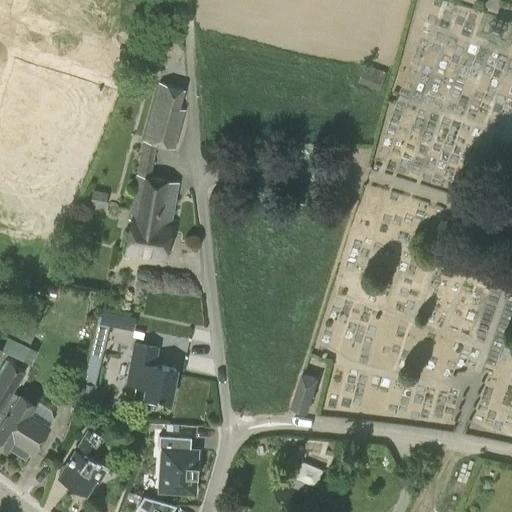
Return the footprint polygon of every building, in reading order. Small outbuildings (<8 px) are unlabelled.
[(379,90),(386,71),(365,64),(358,82),(379,90)] [(15,103),(10,119),(12,119),(55,133),(62,111),(76,115),(84,118),(92,93),(70,86),(49,80),(44,96),(40,95),(21,89),(17,103),(15,103)] [(178,181),(150,176),(155,146),(174,149),(184,109),(178,108),(184,89),(158,82),(142,140),(135,173),(137,174),(128,218),(132,218),(126,251),(164,257),(178,181)] [(12,119),(10,119),(5,134),(7,135),(3,149),(22,155),(26,156),(21,173),(50,182),(63,186),(71,161),(63,158),(49,154),(55,133),(12,119)] [(105,193),(93,191),(91,204),(104,206),(105,193)] [(511,216),(499,213),(495,227),(511,232),(511,216)] [(28,286),(33,273),(18,269),(14,283),(28,286)] [(98,310),(94,329),(109,332),(113,313),(101,311),(98,310)] [(39,322),(17,312),(6,336),(27,347),(39,322)] [(170,401),(176,368),(155,364),(158,346),(132,341),(124,384),(134,386),(132,399),(156,403),(157,398),(170,401)] [(0,410),(12,391),(25,371),(8,360),(0,372),(0,410)] [(319,377),(301,372),(290,407),(307,413),(319,377)] [(81,382),(76,404),(91,407),(96,385),(81,382)] [(0,410),(0,443),(26,460),(47,426),(25,412),(31,403),(19,396),(12,391),(0,410)] [(84,493),(101,466),(89,459),(103,438),(86,429),(74,450),(58,477),(84,493)] [(158,435),(157,448),(161,448),(158,491),(194,493),(197,449),(190,449),(190,437),(158,435)] [(323,470),(306,463),(300,477),(317,484),(323,470)] [(170,511),(175,505),(143,496),(137,505),(147,511),(170,511)]
